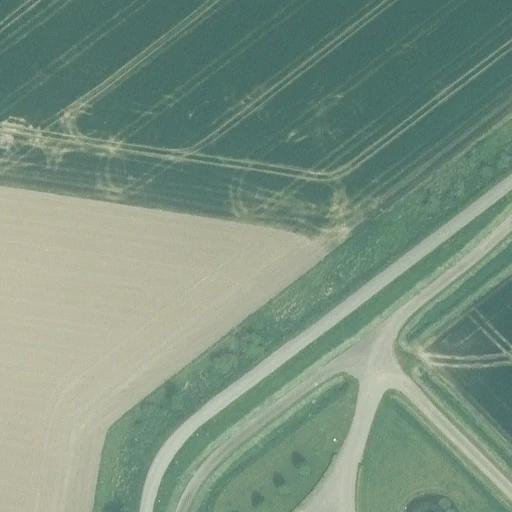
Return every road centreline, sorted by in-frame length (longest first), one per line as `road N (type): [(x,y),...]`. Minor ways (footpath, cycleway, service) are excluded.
road 1 (unclassified): [(146,511),(164,450),(199,417),(511,180)]
road 2 (unclassified): [(181,511),(213,458),(366,343)]
road 3 (unclassified): [(511,493),(366,343)]
road 4 (unclassified): [(366,343),(511,222)]
road 5 (unknown): [(366,343),(368,410),(341,459)]
